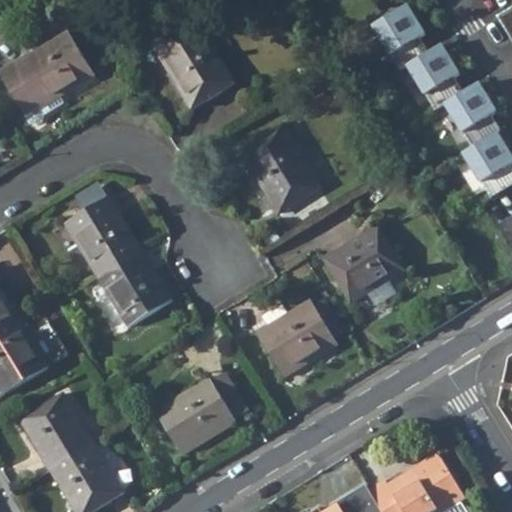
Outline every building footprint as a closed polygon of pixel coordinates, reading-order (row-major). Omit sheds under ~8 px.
[(381,36),(403,70),(410,65),(431,52),(422,37),(427,33),(409,4),(375,26),(379,32),(381,36)] [(511,6),(499,14),(511,34),(511,6)] [(196,21),(153,47),(191,110),(234,84),(196,21)] [(69,33),(0,74),(24,116),(38,107),(39,110),(60,98),(95,76),(69,33)] [(444,44),(431,52),(410,65),(438,109),(448,102),(466,91),(456,76),(462,72),(444,44)] [(481,81),(466,91),(448,102),(476,147),(500,131),(500,130),(503,128),(494,113),(499,110),(481,81)] [(28,126),(36,128),(43,124),(43,116),(64,105),(60,98),(39,110),(38,107),(24,116),(28,126)] [(283,127),(240,153),(279,216),(322,189),(283,127)] [(511,149),(500,131),(476,147),(467,152),(494,195),(511,183),(511,149)] [(75,198),(86,216),(109,201),(99,184),(75,198)] [(86,216),(67,227),(98,277),(141,251),(111,201),(109,201),(86,216)] [(378,228),(324,261),(350,304),(367,294),(388,281),(405,271),(378,228)] [(141,251),(98,277),(128,327),(171,301),(141,251)] [(367,294),(375,307),(396,294),(388,281),(367,294)] [(0,291),(0,330),(18,320),(0,291)] [(314,306),(334,341),(346,334),(325,300),(314,306)] [(268,328),(257,335),(282,379),(337,346),(334,341),(314,306),(312,303),(289,316),(268,328)] [(261,318),(268,328),(289,316),(282,306),(261,318)] [(26,314),(18,320),(48,370),(69,356),(47,320),(34,327),(26,314)] [(18,320),(0,330),(0,387),(5,396),(48,370),(18,320)] [(213,384),(234,419),(248,411),(227,376),(213,384)] [(210,380),(155,413),(181,456),(236,424),(234,419),(213,384),(210,380)] [(64,394),(21,420),(52,470),(95,444),(64,394)] [(95,444),(52,470),(76,511),(95,511),(125,494),(95,444)] [(386,481),(370,492),(381,511),(448,511),(467,501),(439,455),(419,467),(422,472),(409,479),(406,475),(389,486),(386,481)] [(406,475),(409,479),(422,472),(419,467),(406,475)] [(307,511),(305,511),(381,511),(370,492),(367,486),(333,507),(335,511),(320,511),(319,509),(314,511),(307,511)]
